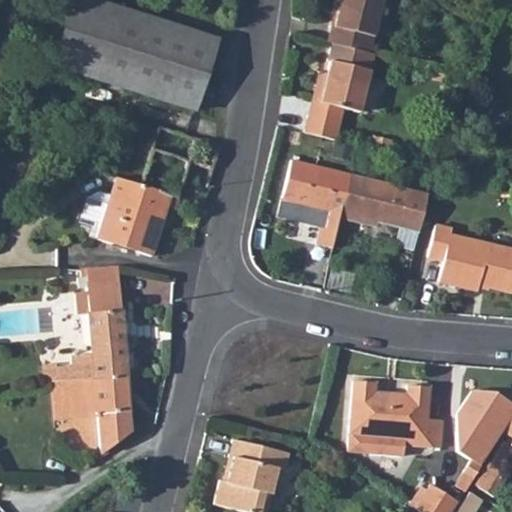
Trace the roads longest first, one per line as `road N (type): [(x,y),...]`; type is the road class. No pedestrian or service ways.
road 1 (residential): [(232,279),(267,303),(399,332),(511,340)]
road 2 (residential): [(262,0),(224,236),(232,279)]
road 3 (residential): [(232,279),(203,332),(159,511)]
